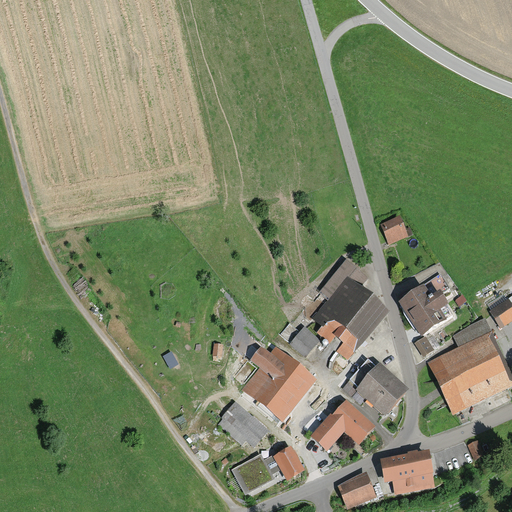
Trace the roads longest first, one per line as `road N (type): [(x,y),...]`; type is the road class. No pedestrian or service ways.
road 1 (track): [(233,511),(53,251),(0,81)]
road 2 (unclassified): [(409,444),(406,356),(319,57)]
road 3 (track): [(395,317),(301,428),(324,511)]
road 4 (unclassified): [(250,511),(409,444)]
road 5 (tertiary): [(383,15),(425,52),(511,90)]
